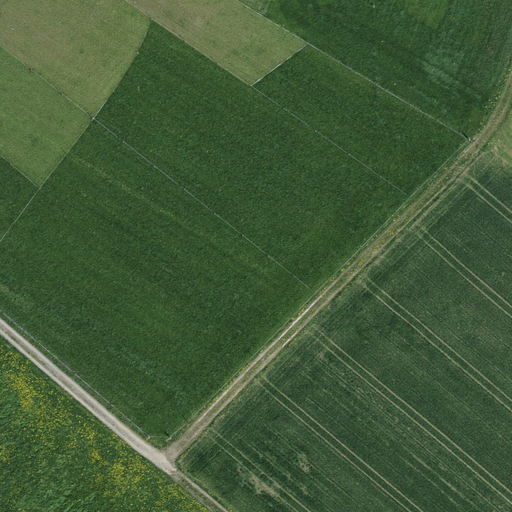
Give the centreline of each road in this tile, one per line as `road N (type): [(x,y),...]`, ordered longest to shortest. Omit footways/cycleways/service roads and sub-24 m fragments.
road 1 (track): [(511,116),(177,458)]
road 2 (track): [(177,458),(0,311)]
